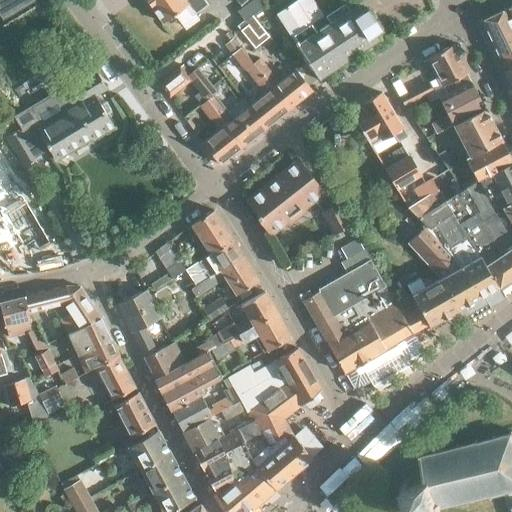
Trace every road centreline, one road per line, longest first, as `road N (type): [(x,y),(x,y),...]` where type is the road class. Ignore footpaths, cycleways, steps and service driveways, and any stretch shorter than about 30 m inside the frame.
road 1 (residential): [(212,184),(329,97),(460,15)]
road 2 (residential): [(361,436),(212,184)]
road 3 (residential): [(216,511),(90,268)]
road 4 (residential): [(80,0),(212,184)]
road 5 (residential): [(90,268),(212,184)]
